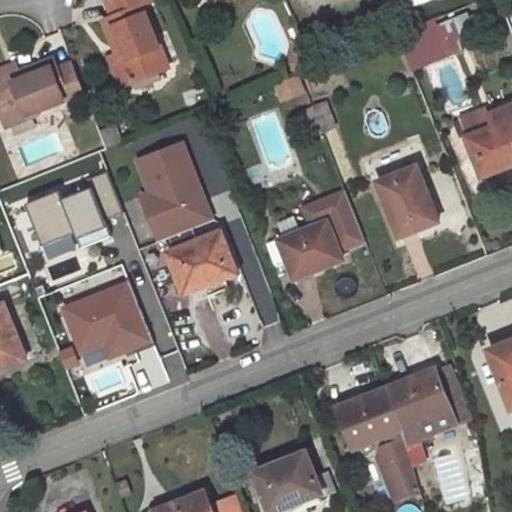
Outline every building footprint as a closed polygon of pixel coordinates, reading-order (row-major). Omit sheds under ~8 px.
[(151,0),(109,0),(107,1),(113,16),(105,19),(119,55),(123,54),(126,60),(114,65),(123,87),(169,68),(143,5),(152,1),(151,0)] [(445,45),(475,33),(468,14),(437,26),(445,44),(445,45)] [(437,26),(409,38),(416,56),(445,44),(437,26)] [(292,64),(297,74),(316,66),(307,48),(295,53),(292,64)] [(119,55),(111,58),(114,65),(126,60),(123,54),(119,55)] [(9,68),(0,71),(0,108),(5,123),(10,121),(32,112),(69,98),(71,103),(87,96),(74,63),(59,69),(55,59),(19,73),(20,77),(14,80),(9,68)] [(16,65),(9,68),(14,80),(20,77),(19,73),(16,65)] [(299,75),(276,84),(282,101),(305,91),(299,75)] [(326,102),(313,107),(323,131),(336,127),(326,102)] [(494,126),(466,137),(482,177),(511,164),(511,106),(490,115),(494,126)] [(313,107),(299,113),(308,137),(323,131),(313,107)] [(486,107),(459,118),(466,137),(494,126),(490,115),(486,107)] [(32,112),(10,121),(15,135),(37,126),(32,112)] [(116,125),(102,130),(109,147),(123,141),(116,125)] [(206,200),(183,143),(138,160),(160,217),(151,220),(160,241),(205,223),(197,203),(206,200)] [(435,223),(424,196),(429,194),(418,166),(378,181),(400,237),(435,223)] [(52,192),(21,204),(37,244),(69,231),(72,238),(100,226),(85,188),(56,200),(52,192)] [(328,220),(340,250),(365,239),(346,192),(306,208),(313,226),(328,220)] [(439,221),(429,194),(424,196),(435,223),(439,221)] [(340,250),(328,220),(313,226),(279,240),(294,276),(313,269),(314,271),(344,259),(340,250)] [(191,229),(172,237),(177,249),(196,242),(191,229)] [(177,249),(169,252),(184,291),(202,284),(203,286),(238,273),(222,231),(196,242),(177,249)] [(61,238),(41,245),(48,264),(67,257),(61,238)] [(50,284),(57,304),(126,280),(120,261),(50,284)] [(313,269),(294,276),(295,279),(314,272),(314,271),(313,269)] [(123,284),(59,310),(77,355),(100,345),(106,358),(146,342),(123,284)] [(202,284),(184,291),(185,294),(203,287),(203,286),(202,284)] [(5,304),(0,305),(0,369),(27,359),(5,304)] [(494,361),(511,353),(511,341),(490,351),(494,361)] [(511,353),(494,361),(511,405),(511,353)] [(470,418),(450,366),(437,371),(458,423),(470,418)] [(417,379),(436,372),(434,367),(415,374),(417,379)] [(458,423),(437,371),(436,372),(417,379),(389,391),(403,428),(409,448),(417,445),(415,440),(458,423)] [(403,428),(389,391),(360,402),(344,409),(340,410),(355,448),(387,435),(391,444),(383,447),(380,457),(396,499),(420,489),(409,448),(403,428)] [(344,409),(360,402),(358,397),(342,404),(344,409)] [(337,491),(329,471),(316,476),(307,451),(255,472),(270,511),(275,511),(323,493),(324,496),(337,491)] [(214,511),(211,504),(206,491),(172,504),(175,511),(214,511)] [(211,504),(214,511),(241,511),(235,495),(211,504)]
